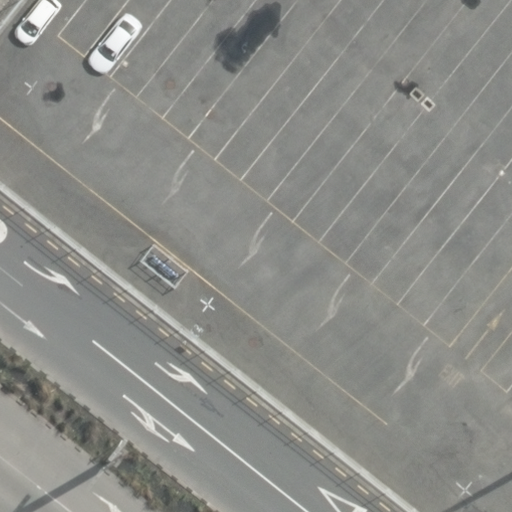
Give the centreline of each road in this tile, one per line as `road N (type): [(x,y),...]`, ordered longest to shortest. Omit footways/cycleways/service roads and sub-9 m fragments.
road 1 (unknown): [(511,424),(37,68)]
road 2 (unclassified): [(0,280),(294,511)]
